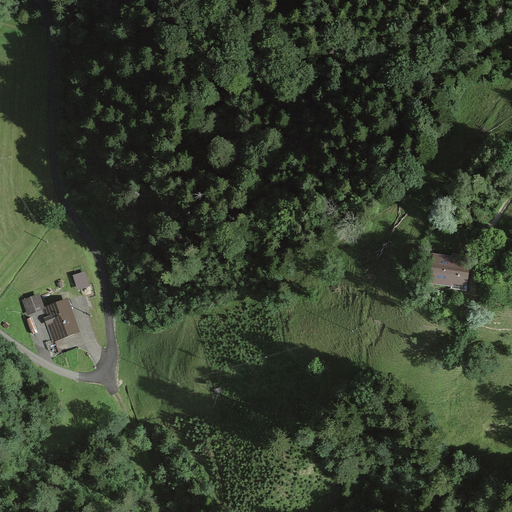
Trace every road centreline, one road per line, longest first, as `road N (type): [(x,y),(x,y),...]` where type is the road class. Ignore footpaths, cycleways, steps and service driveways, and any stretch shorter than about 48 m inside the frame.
road 1 (track): [(39,0),(49,26),(55,176),(99,259),(110,359),(103,372),(80,377),(34,360),(0,335)]
road 2 (track): [(253,191),(297,126),(348,85),(349,68),(303,0)]
road 3 (track): [(170,511),(103,372)]
